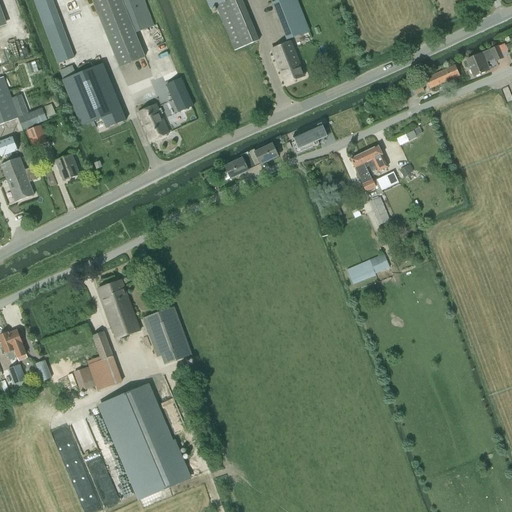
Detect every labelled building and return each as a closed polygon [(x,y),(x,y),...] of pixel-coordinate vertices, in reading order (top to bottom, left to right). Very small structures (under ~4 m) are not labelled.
[(33,0),(58,64),(74,58),(52,0),(33,0)] [(92,0),(120,68),(145,58),(121,0),(92,0)] [(127,0),(124,1),(136,32),(154,26),(143,0),(127,0)] [(205,0),(210,9),(216,7),(234,52),(244,48),(248,46),(258,42),(240,0),(205,0)] [(310,32),(296,0),(271,0),(287,41),(310,32)] [(285,85),(304,77),(290,42),(271,50),(285,85)] [(504,45),(499,48),(502,54),(508,51),(504,45)] [(495,62),(502,59),(497,47),(490,51),(482,55),(481,54),(466,61),(474,77),(487,72),(483,64),(494,59),(495,62)] [(106,129),(126,121),(103,64),(63,81),(81,127),(102,119),(106,129)] [(429,90),(459,76),(455,66),(425,80),(429,90)] [(0,126),(19,119),(4,79),(0,79),(0,126)] [(181,79),(167,86),(176,106),(179,114),(194,108),(181,79)] [(416,96),(426,91),(423,84),(413,89),(416,96)] [(156,105),(138,113),(145,129),(151,142),(169,133),(161,115),(163,114),(161,109),(159,110),(156,105)] [(42,110),(19,119),(24,131),(47,121),(42,110)] [(327,137),(321,124),(292,137),(295,136),(298,141),(291,144),(296,155),(319,145),(316,139),(325,135),(326,137),(327,137)] [(34,149),(47,144),(41,127),(27,133),(34,149)] [(413,132),(405,135),(408,142),(416,138),(413,132)] [(13,138),(0,142),(0,155),(1,157),(5,156),(11,153),(18,151),(13,138)] [(247,153),(254,168),(260,165),(278,157),(272,145),(255,153),(254,150),(247,153)] [(368,151),(377,170),(378,172),(387,168),(381,156),(382,156),(378,147),(368,151)] [(360,155),(365,168),(367,168),(368,165),(371,172),(377,170),(368,151),(360,155)] [(7,163),(1,165),(15,203),(34,196),(29,183),(37,179),(33,168),(25,171),(20,158),(13,161),(11,153),(5,156),(7,163)] [(254,168),(247,153),(240,156),(242,160),(225,167),(227,172),(222,175),(225,182),(248,172),(247,171),(254,168)] [(365,168),(360,155),(350,160),(365,192),(374,188),(365,169),(365,168)] [(63,182),(80,176),(72,156),(56,162),(63,182)] [(410,165),(400,171),(403,178),(411,174),(410,173),(413,171),(410,165)] [(399,184),(393,172),(385,176),(391,188),(399,184)] [(377,180),(383,192),(391,188),(385,176),(377,180)] [(377,180),(373,182),(379,195),(383,193),(383,192),(377,180)] [(369,203),(379,225),(391,220),(381,198),(369,203)] [(350,208),(353,215),(363,210),(360,204),(350,208)] [(339,209),(332,212),(335,217),(341,214),(339,209)] [(384,254),(347,270),(353,284),(389,268),(384,254)] [(140,332),(121,281),(98,290),(116,340),(140,332)] [(172,309),(144,319),(158,358),(163,356),(166,365),(190,356),(172,309)] [(14,348),(18,358),(26,355),(17,331),(8,334),(12,344),(15,344),(16,347),(14,348)] [(12,344),(8,334),(7,332),(5,332),(1,334),(0,335),(0,338),(2,343),(0,343),(0,347),(3,355),(7,353),(10,360),(17,358),(18,358),(14,348),(16,347),(15,344),(12,344)] [(101,361),(113,357),(104,333),(91,337),(101,361)] [(52,378),(45,361),(35,365),(42,382),(52,378)] [(15,384),(26,380),(20,365),(10,369),(15,384)] [(5,380),(0,382),(4,392),(9,391),(5,380)] [(171,442),(147,386),(100,406),(140,500),(189,479),(173,441),(171,442)] [(91,480),(76,484),(84,507),(96,503),(97,508),(122,500),(117,484),(111,486),(89,418),(69,425),(76,444),(60,449),(69,475),(77,472),(75,464),(85,461),(91,480)]
